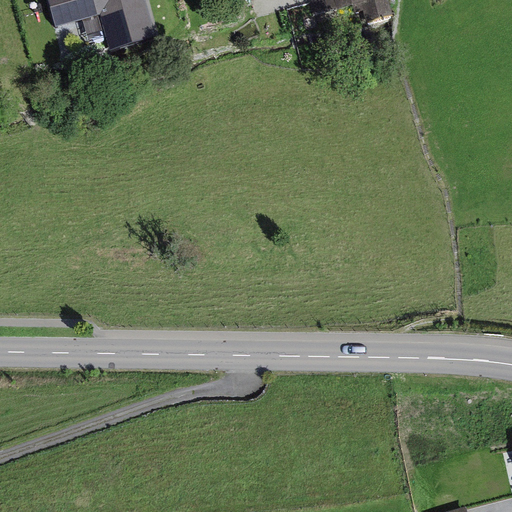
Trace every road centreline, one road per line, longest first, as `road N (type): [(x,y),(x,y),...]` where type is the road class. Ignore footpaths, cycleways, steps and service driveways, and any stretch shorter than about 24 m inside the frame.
road 1 (tertiary): [(0,352),(511,365)]
road 2 (track): [(251,355),(249,372),(217,388),(0,459)]
